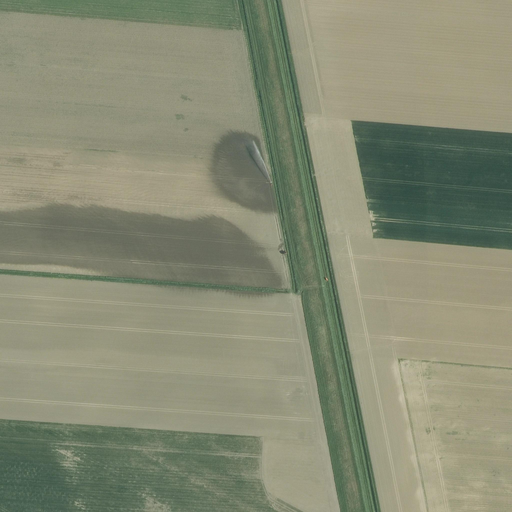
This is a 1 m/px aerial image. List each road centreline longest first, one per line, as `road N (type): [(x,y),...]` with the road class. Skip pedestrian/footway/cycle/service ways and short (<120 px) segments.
road 1 (track): [(271,0),(371,511)]
road 2 (track): [(338,511),(244,0)]
